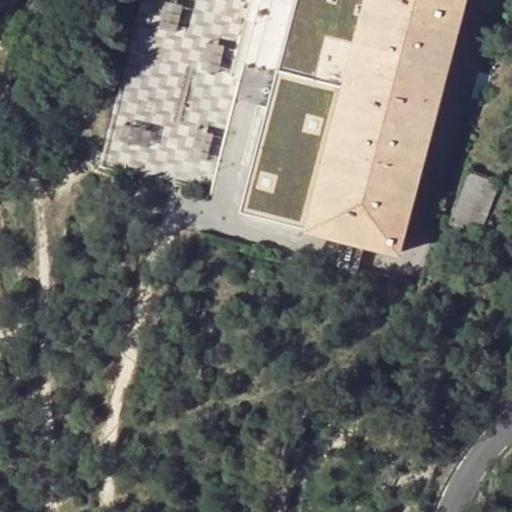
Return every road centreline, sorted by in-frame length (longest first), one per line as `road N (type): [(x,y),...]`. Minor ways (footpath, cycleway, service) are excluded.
road 1 (track): [(0,97),(38,200),(50,511)]
road 2 (track): [(105,511),(110,418),(142,326),(148,258),(184,213),(228,215)]
